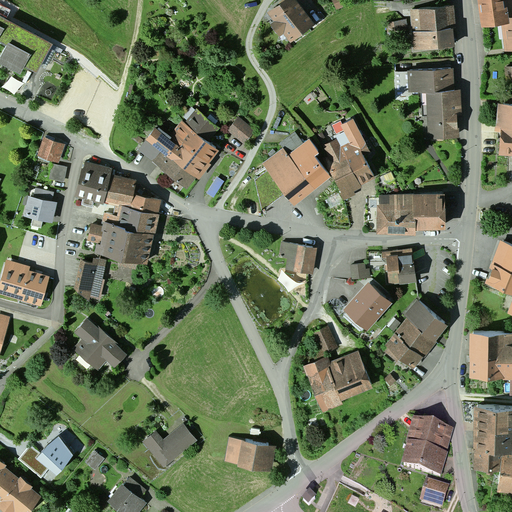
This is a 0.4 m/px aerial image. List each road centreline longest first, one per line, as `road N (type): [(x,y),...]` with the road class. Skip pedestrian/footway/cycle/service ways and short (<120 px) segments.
road 1 (tertiary): [(471,200),(465,0)]
road 2 (residential): [(279,381),(195,211)]
road 3 (tertiary): [(308,479),(450,366)]
road 4 (residential): [(84,146),(61,243),(58,316)]
road 5 (track): [(99,152),(141,0)]
road 6 (residential): [(279,381),(336,240)]
road 7 (tertiary): [(470,511),(450,366)]
road 8 (residential): [(336,240),(195,211)]
road 9 (residential): [(466,242),(336,240)]
road 10 (residential): [(195,211),(84,146)]
road 11 (tertiary): [(450,366),(466,242)]
